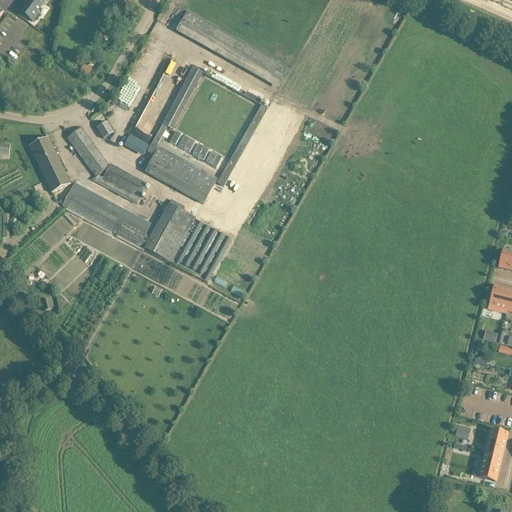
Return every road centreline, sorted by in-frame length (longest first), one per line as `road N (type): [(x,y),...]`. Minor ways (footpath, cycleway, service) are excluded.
road 1 (unknown): [(30,119),(92,186),(150,214),(155,186),(88,136),(95,97)]
road 2 (unclassified): [(0,114),(44,119),(95,97),(155,0)]
road 3 (unclassified): [(197,511),(79,373)]
road 4 (unclassified): [(79,373),(0,279)]
